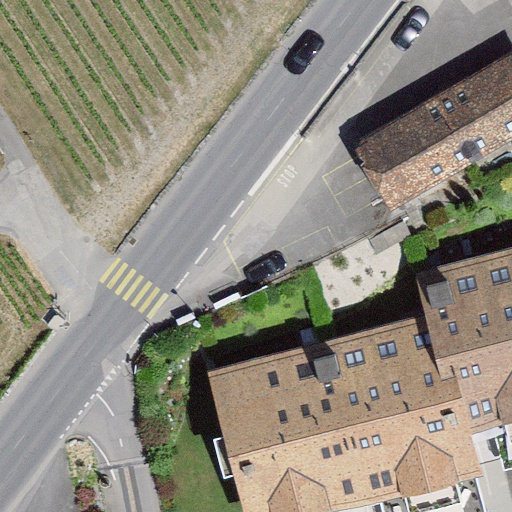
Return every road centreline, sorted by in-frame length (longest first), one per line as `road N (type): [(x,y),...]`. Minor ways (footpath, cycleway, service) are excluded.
road 1 (secondary): [(359,0),(71,374)]
road 2 (residential): [(71,374),(113,414),(137,511)]
road 3 (secondary): [(71,374),(0,471)]
